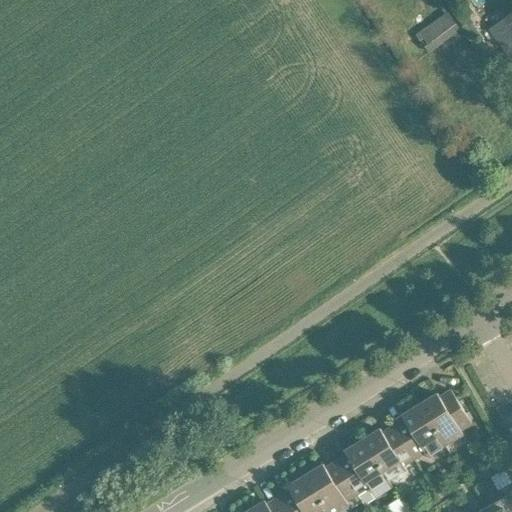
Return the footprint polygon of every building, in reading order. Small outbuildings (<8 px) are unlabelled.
[(511,11),(504,17),(488,29),(496,39),(504,50),(511,60),(511,11)] [(417,37),(429,52),(460,27),(447,12),(417,37)] [(430,398),(420,404),(445,445),(463,434),(461,430),(472,423),(471,421),(473,418),(469,412),(466,413),(451,390),(432,402),(430,398)] [(413,414),(394,425),(414,459),(425,452),(427,456),(445,445),(420,404),(410,410),(413,414)] [(373,433),(363,439),(388,480),(406,469),(404,465),(414,459),(394,425),(375,437),(373,433)] [(347,454),(337,461),(357,494),(364,505),(375,498),(370,491),(388,480),(363,439),(353,445),(356,449),(347,454)] [(315,469),(306,475),(328,511),(336,511),(349,504),(347,501),(357,494),(337,461),(318,473),(315,469)] [(298,485),(280,496),(289,511),(328,511),(306,475),(296,481),(298,485)] [(440,499),(450,492),(444,484),(434,490),(440,499)] [(502,498),(486,507),(488,511),(511,511),(511,493),(508,485),(506,486),(498,491),(502,498)] [(289,511),(280,496),(259,509),(257,505),(246,511),(289,511)] [(405,505),(409,511),(416,511),(421,509),(415,499),(405,505)]
